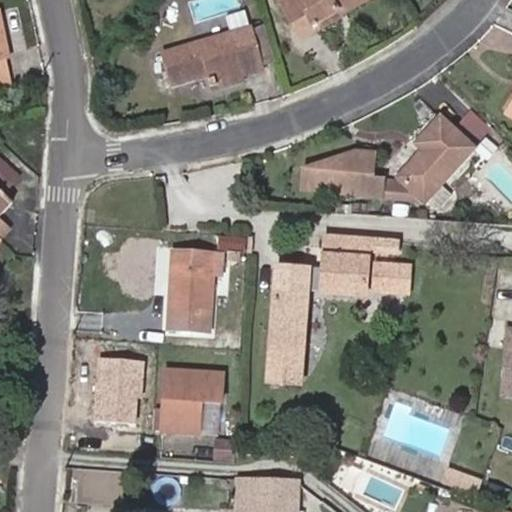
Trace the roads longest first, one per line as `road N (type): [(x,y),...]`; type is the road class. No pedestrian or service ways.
road 1 (residential): [(63,161),(236,137),(318,111),(424,54),(479,0)]
road 2 (residential): [(63,161),(32,511)]
road 3 (unknown): [(37,452),(294,470),(352,511)]
road 4 (residential): [(58,0),(69,75),(63,161)]
